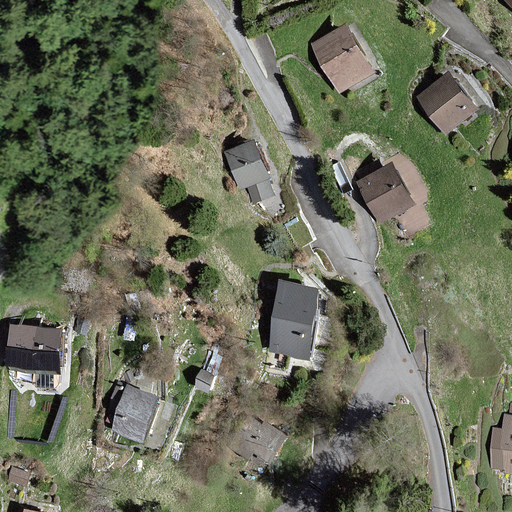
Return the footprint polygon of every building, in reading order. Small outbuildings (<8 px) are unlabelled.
[(352,20),(313,42),(341,91),(380,69),(352,20)] [(453,68),(419,95),(449,133),(484,106),(453,68)] [(261,135),(226,150),(242,188),(277,173),(261,135)] [(397,159),(357,180),(381,223),(420,202),(397,159)] [(329,285),(284,278),(273,350),(317,357),(329,285)] [(70,325),(13,322),(10,367),(67,370),(70,325)] [(215,375),(202,370),(195,387),(208,392),(215,375)] [(166,395),(130,383),(115,428),(151,441),(166,395)] [(270,469),(291,434),(254,413),(234,448),(270,469)] [(511,414),(506,414),(505,428),(495,427),(494,465),(508,466),(508,470),(511,470),(511,414)] [(22,503),(19,511),(56,511),(22,503)]
